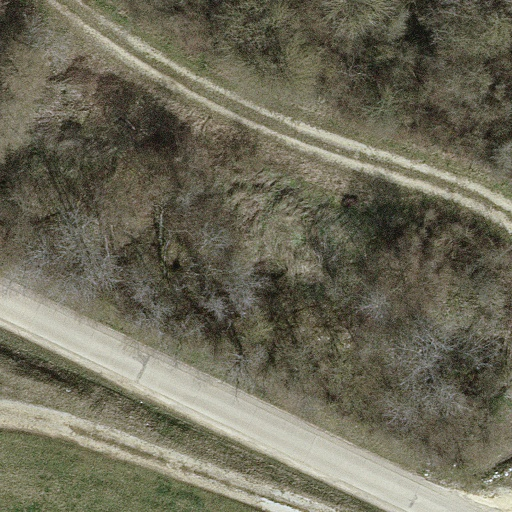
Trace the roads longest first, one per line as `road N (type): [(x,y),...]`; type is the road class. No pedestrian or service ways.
road 1 (tertiary): [(455,511),(0,301)]
road 2 (track): [(511,222),(498,204),(239,109),(72,0)]
road 3 (track): [(0,418),(35,418),(282,511)]
